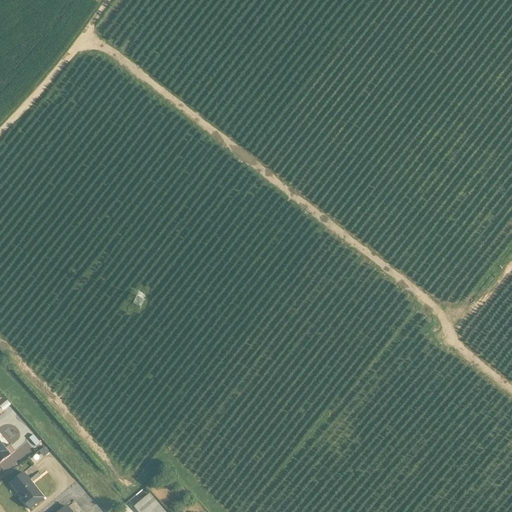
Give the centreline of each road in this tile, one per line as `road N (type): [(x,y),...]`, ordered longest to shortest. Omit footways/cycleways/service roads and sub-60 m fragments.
road 1 (track): [(82,36),(437,309),(465,353),(511,391)]
road 2 (track): [(109,0),(0,130)]
